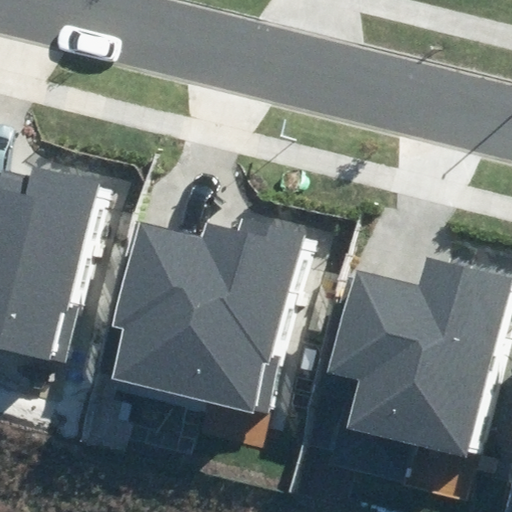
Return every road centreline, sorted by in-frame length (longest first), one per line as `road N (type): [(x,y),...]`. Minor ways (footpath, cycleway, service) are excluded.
road 1 (residential): [(52,0),(297,57)]
road 2 (residential): [(297,57),(511,109)]
